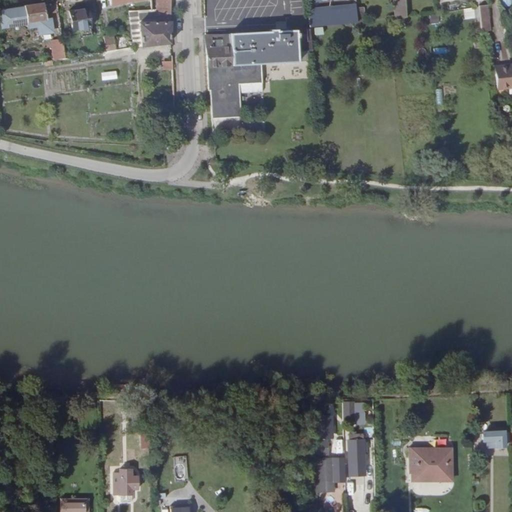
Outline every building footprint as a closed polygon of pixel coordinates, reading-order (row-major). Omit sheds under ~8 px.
[(171,0),(151,0),(152,0),(158,0),(158,12),(171,12),(171,0)] [(394,0),(397,18),(407,18),(405,0),(394,0)] [(43,4),(24,7),(24,10),(5,13),(7,26),(26,24),(26,28),(36,26),(37,31),(41,34),(52,33),(51,20),(46,20),(43,4)] [(321,8),(307,9),(309,27),(349,23),(358,22),(356,7),(356,6),(321,8)] [(365,7),(356,7),(358,22),(366,21),(365,7)] [(491,19),(489,7),(480,8),(481,20),(491,19)] [(72,31),(90,28),(87,9),(69,12),(72,31)] [(140,25),(139,12),(131,12),(133,49),(141,48),(140,25)] [(141,48),(170,43),(171,12),(158,12),(158,23),(140,25),(141,48)] [(493,32),(491,19),(481,20),(483,32),(493,32)] [(258,31),(205,35),(209,88),(211,88),(213,121),(239,119),(237,86),(260,84),(259,65),(261,65),(260,61),(286,59),(287,63),(297,63),(296,51),(311,50),(309,29),(294,30),(294,28),(258,31)] [(103,52),(114,49),(110,34),(100,37),(103,52)] [(128,50),(106,53),(104,53),(105,59),(129,56),(128,50)] [(54,52),(55,60),(64,59),(62,51),(54,52)] [(160,69),(170,70),(170,62),(160,61),(160,69)] [(511,66),(496,68),(498,90),(511,88),(511,66)] [(100,73),(102,81),(117,79),(116,70),(100,73)] [(170,153),(175,148),(177,147),(175,144),(173,141),(165,147),(170,153)] [(340,422),(354,422),(354,401),(339,402),(340,422)] [(327,457),(327,438),(331,438),(330,416),(311,416),(312,457),(327,457)] [(494,438),(494,445),(503,445),(503,430),(496,430),(493,427),(489,427),(487,430),(480,430),(480,435),(484,435),(486,435),(490,438),(494,438)] [(484,445),(494,445),(494,438),(490,438),(486,435),(484,435),(484,445)] [(364,439),(346,440),(347,476),(365,475),(364,439)] [(445,451),(414,452),(415,474),(445,473),(445,451)] [(332,458),(313,459),(314,492),(333,492),(332,458)] [(132,476),(114,477),(115,495),(132,495),(132,489),(138,489),(138,482),(132,482),(132,476)] [(189,511),(188,498),(170,499),(170,511),(189,511)]
